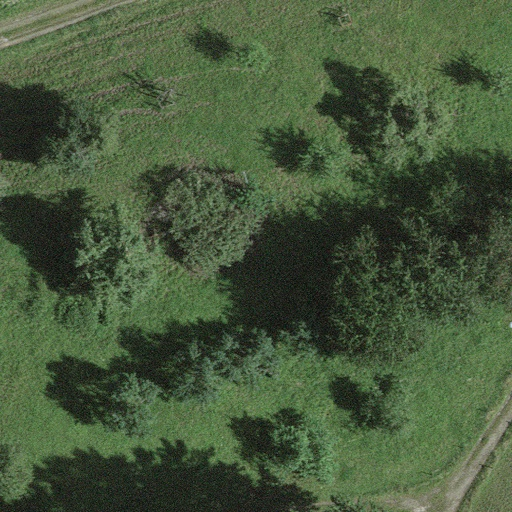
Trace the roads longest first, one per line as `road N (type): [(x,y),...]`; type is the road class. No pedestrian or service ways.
road 1 (track): [(446,484),(103,504),(90,511)]
road 2 (track): [(0,53),(143,0)]
